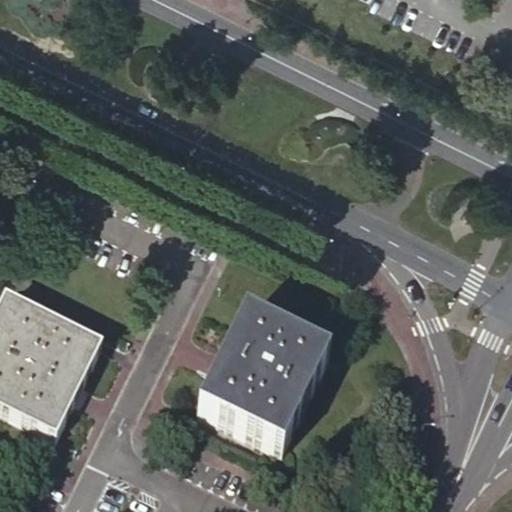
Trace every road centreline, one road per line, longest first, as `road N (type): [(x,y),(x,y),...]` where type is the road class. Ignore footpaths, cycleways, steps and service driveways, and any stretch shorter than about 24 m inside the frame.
road 1 (tertiary): [(0,47),(390,242)]
road 2 (tertiary): [(511,174),(156,0)]
road 3 (tertiary): [(390,242),(440,343),(466,471)]
road 4 (unknown): [(104,455),(192,270)]
road 5 (tertiary): [(390,242),(511,305)]
road 6 (tertiary): [(511,344),(466,471)]
